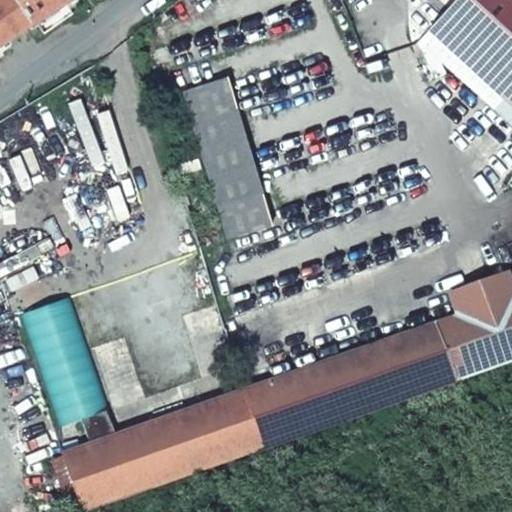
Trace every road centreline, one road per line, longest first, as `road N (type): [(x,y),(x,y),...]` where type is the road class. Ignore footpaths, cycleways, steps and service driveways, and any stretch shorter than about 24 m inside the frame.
road 1 (unknown): [(384,0),(407,100),(445,200)]
road 2 (residential): [(0,100),(153,0)]
